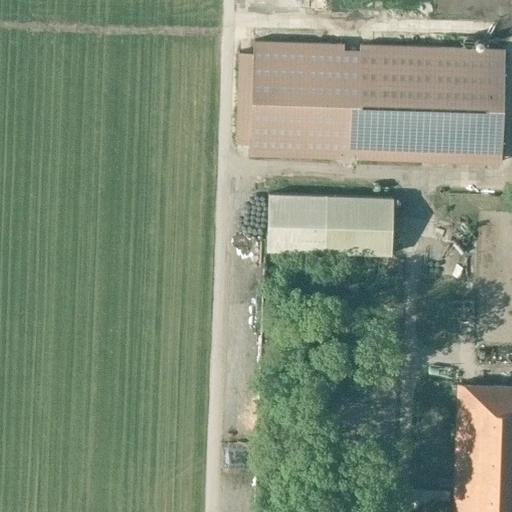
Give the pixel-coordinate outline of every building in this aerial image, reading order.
[(253,51),(239,50),(235,142),(250,143),(249,155),(340,158),(340,152),(357,152),(356,158),(501,164),(505,49),(360,44),(360,50),(343,50),(343,43),(253,40),(253,51)] [(266,250),(392,254),(393,196),(268,192),(266,250)] [(511,273),(510,255),(475,256),(476,274),(511,273)] [(511,511),(511,385),(452,384),(449,511),(511,511)] [(410,486),(410,497),(439,498),(440,487),(410,486)]
